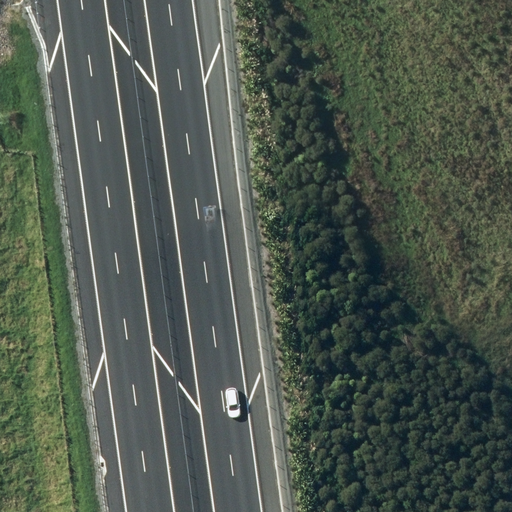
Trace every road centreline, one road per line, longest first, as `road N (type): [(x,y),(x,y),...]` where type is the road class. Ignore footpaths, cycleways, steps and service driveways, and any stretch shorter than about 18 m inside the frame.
road 1 (motorway): [(147,511),(73,0)]
road 2 (motorway): [(170,0),(235,511)]
